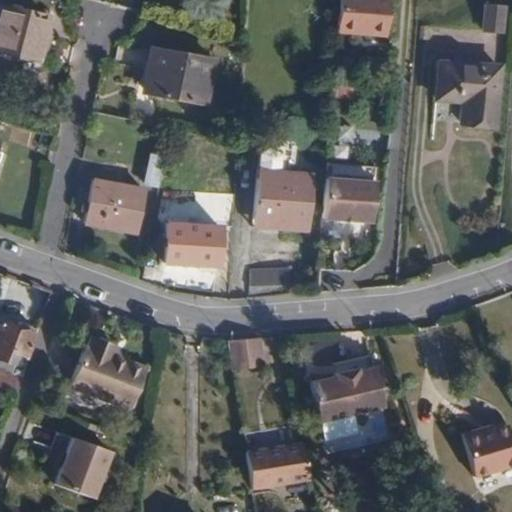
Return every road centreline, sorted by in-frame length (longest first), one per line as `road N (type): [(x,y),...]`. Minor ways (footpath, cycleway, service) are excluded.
road 1 (residential): [(511,272),(411,305),(235,317),(173,313),(40,265)]
road 2 (residential): [(40,265),(105,27)]
